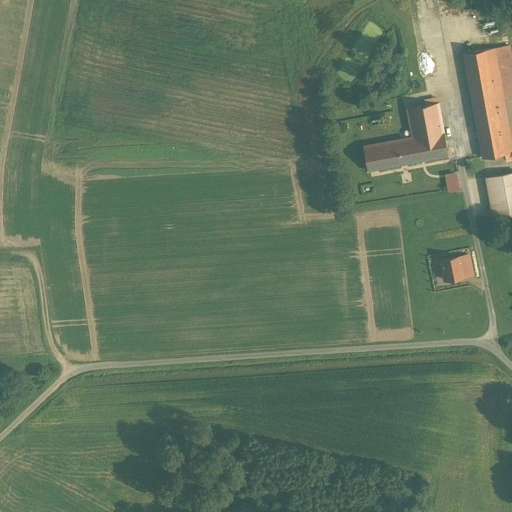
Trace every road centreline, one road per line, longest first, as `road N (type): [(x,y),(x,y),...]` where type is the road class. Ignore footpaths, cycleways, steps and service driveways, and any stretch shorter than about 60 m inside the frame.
road 1 (unclassified): [(0,436),(60,381),(93,367),(457,343),(487,347),(511,365)]
road 2 (track): [(79,370),(48,344),(39,269),(25,255),(0,253)]
